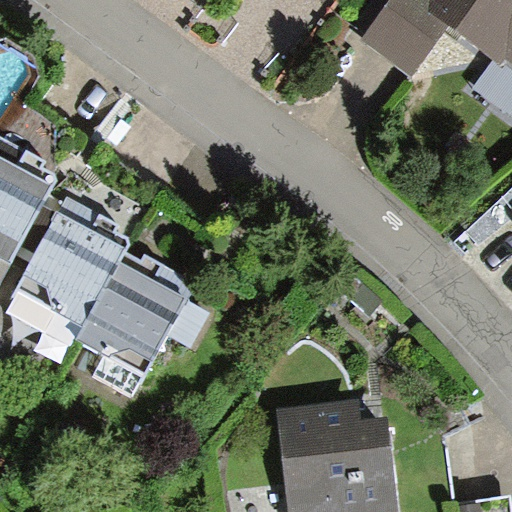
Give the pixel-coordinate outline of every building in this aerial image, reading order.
[(511,0),(387,0),(359,41),(411,76),(449,20),(511,62),(511,0)] [(57,198),(47,193),(54,178),(52,172),(42,168),(46,159),(0,135),(0,259),(6,263),(14,250),(26,256),(57,198)] [(62,201),(57,198),(26,256),(11,288),(80,326),(122,250),(126,243),(126,238),(125,235),(114,229),(116,223),(66,194),(62,201)] [(139,259),(122,250),(80,326),(74,337),(101,354),(90,373),(131,398),(164,336),(188,348),(205,311),(184,300),(191,289),(192,284),(190,280),(188,278),(142,253),(139,259)] [(359,511),(397,508),(387,425),(356,429),(354,407),(278,416),(289,511),(359,511)]
